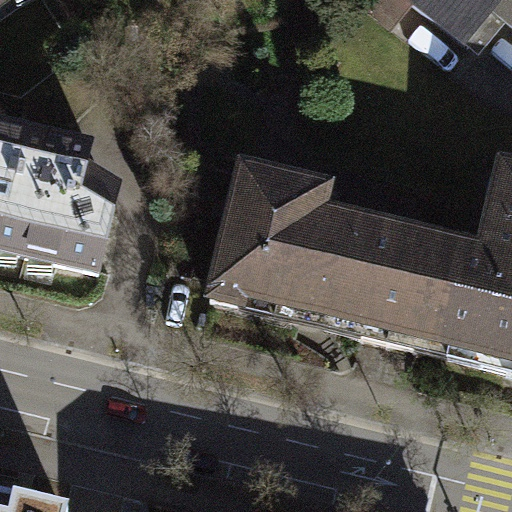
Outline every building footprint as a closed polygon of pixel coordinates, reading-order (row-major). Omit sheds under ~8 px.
[(410,4),(412,0),(368,0),(374,16),(388,29),(410,4)] [(511,30),(511,0),(412,0),(410,4),(462,47),(491,13),(511,30)] [(86,165),(0,143),(0,253),(98,277),(115,206),(81,186),(86,165)] [(511,174),(502,172),(480,259),(465,254),(441,351),(511,370),(511,174)] [(441,351),(465,254),(320,220),(326,197),(240,176),(209,305),(241,312),(244,302),(359,330),(357,341),(416,355),(418,345),(441,351)] [(46,511),(0,501),(0,511),(46,511)]
